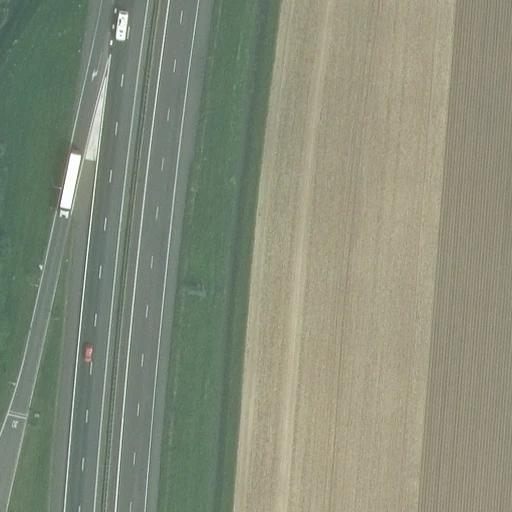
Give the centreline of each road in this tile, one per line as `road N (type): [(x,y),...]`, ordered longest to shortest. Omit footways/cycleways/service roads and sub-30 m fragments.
road 1 (motorway): [(129,511),(184,0)]
road 2 (motorway): [(125,58),(79,511)]
road 3 (motorway): [(125,58),(75,160),(4,458)]
